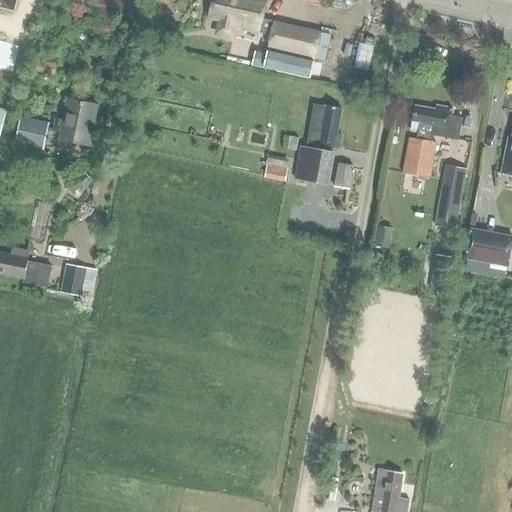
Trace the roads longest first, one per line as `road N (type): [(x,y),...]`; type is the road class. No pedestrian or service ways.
road 1 (unclassified): [(324,432),(399,0)]
road 2 (unclassified): [(143,0),(85,252)]
